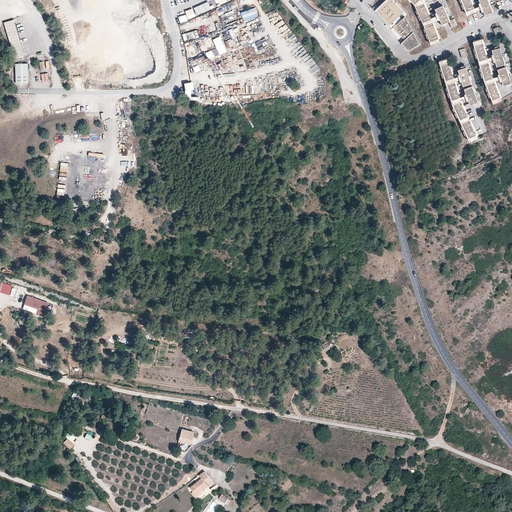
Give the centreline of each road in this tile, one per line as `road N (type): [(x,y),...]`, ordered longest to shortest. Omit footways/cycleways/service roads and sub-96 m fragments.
road 1 (unclassified): [(0,360),(40,376),(416,437),(511,474)]
road 2 (tertiary): [(511,443),(442,352),(424,310),(344,41)]
